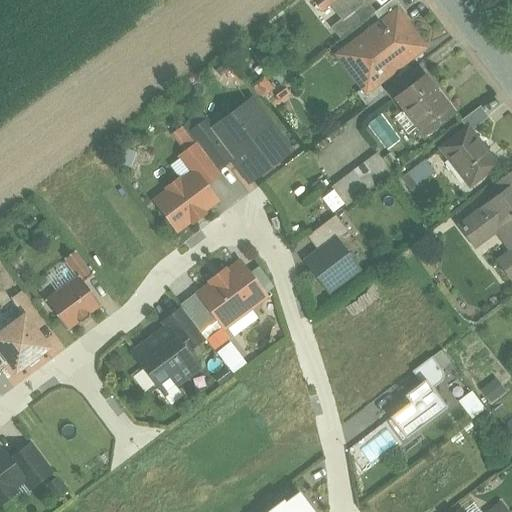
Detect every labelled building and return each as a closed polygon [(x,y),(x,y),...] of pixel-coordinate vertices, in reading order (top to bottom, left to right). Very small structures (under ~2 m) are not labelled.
[(314,0),(322,10),(334,0),(314,0)] [(398,0),(392,0),(377,12),(375,13),(382,23),(397,12),(401,18),(408,13),(398,0)] [(359,4),(341,17),(352,31),(375,13),(377,12),(368,1),(361,7),(359,4)] [(382,23),(341,55),(365,87),(367,90),(378,82),(424,47),(401,18),(397,12),(382,23)] [(425,75),(396,97),(426,135),(454,113),(454,114),(457,111),(446,97),(443,99),(438,92),(440,90),(439,89),(437,91),(425,75)] [(378,82),(367,90),(365,87),(357,93),(367,106),(386,92),(378,82)] [(289,150),(253,102),(234,117),(241,126),(223,140),(222,141),(234,157),(250,179),(289,150)] [(481,107),(462,121),(468,129),(469,128),(470,129),(468,130),(470,132),(490,118),(481,107)] [(223,140),(202,112),(185,125),(186,127),(199,144),(218,169),(234,157),(222,141),(223,140)] [(386,150),(401,140),(385,114),(370,124),(386,150)] [(186,127),(176,135),(188,152),(199,144),(186,127)] [(470,132),(468,130),(470,129),(469,128),(468,129),(443,148),(471,185),(498,165),(485,149),(483,150),(470,132)] [(218,169),(199,144),(188,152),(187,154),(196,167),(196,172),(205,185),(221,173),(218,169)] [(378,152),(333,187),(348,206),(393,172),(378,152)] [(427,161),(409,174),(418,185),(435,172),(427,161)] [(511,171),(496,184),(503,194),(460,226),(476,247),(497,232),(511,252),(499,261),(511,278),(511,171)] [(181,180),(168,189),(170,192),(157,201),(178,229),(191,220),(193,222),(206,213),(204,210),(217,200),(205,185),(196,172),(183,182),(181,180)] [(337,215),(308,236),(320,252),(338,239),(338,240),(350,232),(337,215)] [(320,252),(307,262),(329,291),(359,268),(338,240),(338,239),(320,252)] [(76,251),(65,259),(78,276),(80,275),(84,282),(94,274),(76,251)] [(259,289),(241,265),(228,274),(226,271),(212,281),(215,284),(202,293),(202,294),(221,320),(226,326),(252,306),(246,298),(259,289)] [(78,276),(46,300),(69,331),(80,322),(81,323),(92,316),(91,314),(102,306),(84,282),(80,275),(78,276)] [(200,290),(181,305),(184,309),(203,333),(221,320),(202,294),(202,293),(200,290)] [(25,293),(14,301),(22,311),(33,303),(25,293)] [(48,323),(33,303),(22,311),(25,316),(26,315),(37,331),(48,323)] [(184,309),(164,325),(168,329),(169,328),(185,351),(205,337),(203,333),(184,309)] [(25,316),(0,334),(0,348),(17,372),(49,348),(37,331),(26,315),(25,316)] [(168,329),(136,353),(166,392),(198,368),(185,351),(169,328),(168,329)] [(444,371),(433,357),(413,372),(422,383),(427,379),(434,389),(443,382),(444,381),(445,379),(445,376),(445,373),(444,371)] [(422,383),(406,395),(411,402),(391,417),(407,439),(449,408),(434,389),(427,379),(422,383)] [(484,391),(492,402),(507,391),(499,380),(484,391)] [(474,391),(460,402),(475,419),(488,408),(474,391)] [(386,424),(347,449),(362,472),(401,446),(386,424)] [(33,446),(11,461),(25,480),(24,480),(30,488),(52,471),(33,446)] [(0,502),(0,503),(15,491),(13,488),(24,480),(25,480),(11,461),(2,449),(0,450),(0,502)] [(68,491),(59,478),(52,483),(62,495),(68,491)] [(313,511),(301,495),(287,505),(285,503),(272,511),(313,511)]
